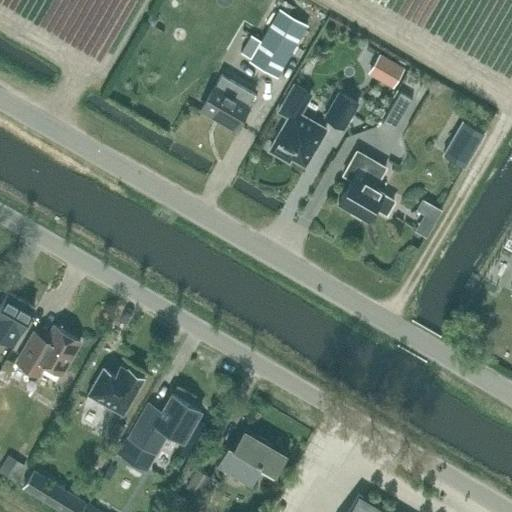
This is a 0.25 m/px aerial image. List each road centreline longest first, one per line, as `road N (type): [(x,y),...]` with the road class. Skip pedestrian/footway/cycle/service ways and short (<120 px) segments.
road 1 (unclassified): [(511,511),(0,214)]
road 2 (unclassified): [(511,394),(0,97)]
